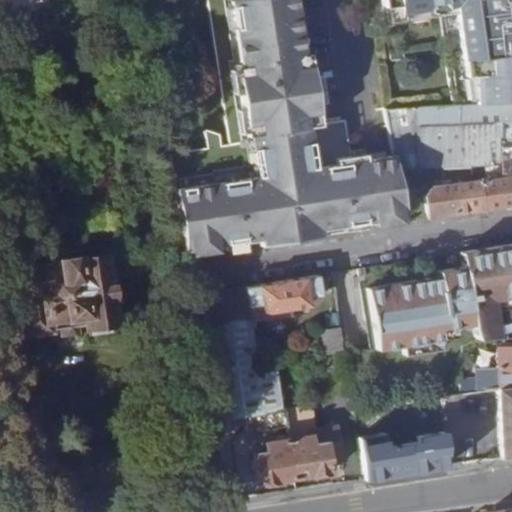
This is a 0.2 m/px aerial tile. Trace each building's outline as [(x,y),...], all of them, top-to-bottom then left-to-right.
[(206,0),(228,143),(168,151),(183,247),(374,219),(406,214),(396,172),(393,155),(365,158),(364,152),(354,153),(349,147),(345,119),(319,122),(301,0),(206,0)] [(511,0),(383,0),(384,4),(388,4),(402,2),(404,10),(441,9),(444,48),(447,104),(511,101),(511,0)] [(405,18),(404,10),(402,2),(388,4),(390,20),(405,18)] [(415,49),(418,106),(447,104),(444,48),(415,49)] [(382,108),(393,155),(396,172),(511,160),(511,174),(431,187),(423,196),(426,219),(511,205),(511,101),(447,104),(418,106),(382,108)] [(475,252),(461,255),(462,261),(469,260),(469,262),(485,259),(485,257),(497,255),(497,253),(511,250),(511,243),(475,249),(475,252)] [(463,327),(472,326),(475,342),(511,337),(511,322),(508,298),(511,297),(511,250),(497,253),(497,255),(485,257),(485,259),(469,262),(469,260),(462,261),(463,267),(438,271),(439,277),(367,287),(376,348),(401,345),(403,354),(442,348),(441,337),(451,336),(455,332),(455,327),(463,327)] [(58,262),(24,267),(27,287),(15,289),(22,335),(91,323),(93,329),(108,327),(107,320),(114,318),(103,254),(78,258),(77,256),(58,259),(58,262)] [(249,314),(250,320),(309,310),(307,295),(322,292),(319,273),(244,284),(249,314)] [(244,284),(190,292),(195,321),(249,314),(244,284)] [(324,328),(327,354),(346,350),(342,325),(324,328)] [(196,330),(200,355),(215,353),(210,328),(196,330)] [(499,387),(511,384),(511,347),(498,349),(499,387)] [(202,368),(206,389),(227,385),(223,365),(202,368)] [(206,389),(224,501),(242,498),(238,473),(257,470),(258,482),(295,477),(289,437),(284,410),(268,412),(260,378),(227,385),(206,389)] [(459,394),(478,390),(477,379),(460,382),(459,394)] [(497,388),(501,458),(511,456),(511,384),(499,387),(497,388)] [(289,437),(295,477),(331,471),(329,456),(341,454),(336,424),(324,425),(326,441),(315,443),(313,433),(289,437)] [(238,473),(242,498),(260,495),(258,482),(257,470),(238,473)]
